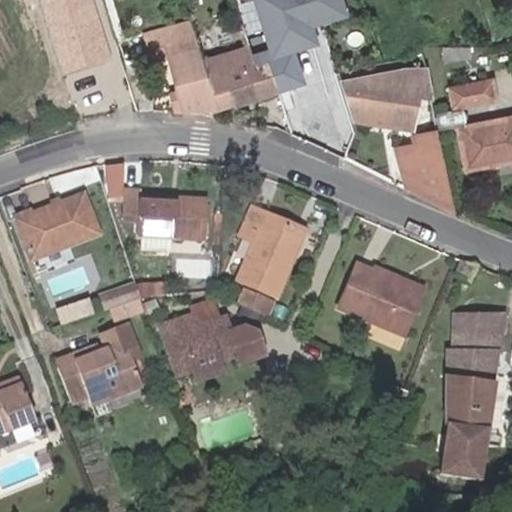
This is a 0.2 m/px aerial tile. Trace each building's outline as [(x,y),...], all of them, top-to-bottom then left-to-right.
[(104,50),(88,0),(51,0),(44,2),(63,62),(104,50)] [(231,102),(305,79),(296,50),(323,41),(317,24),(351,14),(346,0),(251,0),(262,34),(252,37),(250,45),(201,60),(207,78),(221,73),(231,102)] [(190,20),(189,18),(167,25),(169,30),(191,24),(190,20)] [(193,33),(191,24),(169,30),(172,41),(194,34),(193,33)] [(169,30),(167,25),(147,30),(148,36),(169,30)] [(207,78),(201,60),(197,45),(194,34),(172,41),(169,30),(148,36),(151,49),(153,57),(170,53),(181,87),(188,108),(214,108),(231,102),(221,73),(207,78)] [(472,62),(472,46),(443,45),(443,63),(472,62)] [(423,68),(421,60),(413,62),(414,70),(423,68)] [(414,70),(413,62),(403,70),(400,92),(417,95),(428,92),(423,68),(414,70)] [(345,89),(342,88),(354,115),(361,117),(410,127),(417,95),(400,92),(403,70),(342,80),(345,89)] [(453,108),(495,100),(490,80),(448,89),(453,108)] [(183,108),(188,110),(188,108),(181,87),(178,88),(173,89),(178,105),(182,104),(183,108)] [(511,116),(458,128),(466,172),(511,161),(511,116)] [(397,155),(404,187),(450,211),(435,131),(413,136),(415,144),(407,146),(408,152),(397,155)] [(177,240),(205,244),(210,204),(142,196),(143,193),(126,190),(123,218),(139,221),(138,235),(148,236),(170,239),(177,240)] [(58,200),(50,202),(28,211),(13,216),(27,256),(95,233),(79,192),(58,200)] [(13,216),(28,211),(26,205),(11,211),(13,216)] [(280,261),(295,226),(251,205),(239,233),(252,240),(235,278),(272,296),(286,265),(280,261)] [(303,229),(295,226),(280,261),(286,265),(303,229)] [(170,239),(148,236),(146,251),(176,255),(177,240),(170,239)] [(466,286),(474,269),(458,262),(450,279),(466,286)] [(413,292),(353,264),(333,307),(393,335),(413,292)] [(101,309),(138,297),(134,288),(120,292),(119,288),(97,294),(101,309)] [(192,313),(195,324),(211,319),(205,300),(189,305),(192,313)] [(232,355),(226,332),(221,317),(211,319),(195,324),(192,313),(156,324),(172,375),(187,370),(189,376),(217,367),(215,360),(232,355)] [(500,333),(500,313),(454,314),(454,333),(447,334),(446,355),(446,421),(441,457),(479,462),(500,333)] [(97,331),(102,344),(121,337),(129,359),(135,356),(123,321),(97,331)] [(242,327),(226,332),(232,355),(235,362),(257,355),(250,333),(242,327)] [(102,344),(97,346),(93,348),(94,352),(70,361),(68,357),(51,362),(66,400),(83,394),(84,397),(102,391),(104,397),(138,384),(129,359),(121,337),(102,344)] [(93,348),(97,346),(96,342),(50,359),(51,362),(68,357),(70,361),(94,352),(93,348)] [(217,367),(189,376),(191,382),(219,373),(217,367)] [(0,387),(17,381),(14,374),(0,379),(0,387)] [(0,427),(31,415),(17,381),(0,387),(0,427)] [(87,402),(104,397),(102,391),(84,397),(86,403),(87,402)] [(246,450),(258,446),(256,437),(243,441),(246,450)] [(477,481),(479,462),(441,457),(441,458),(438,476),(477,481)]
